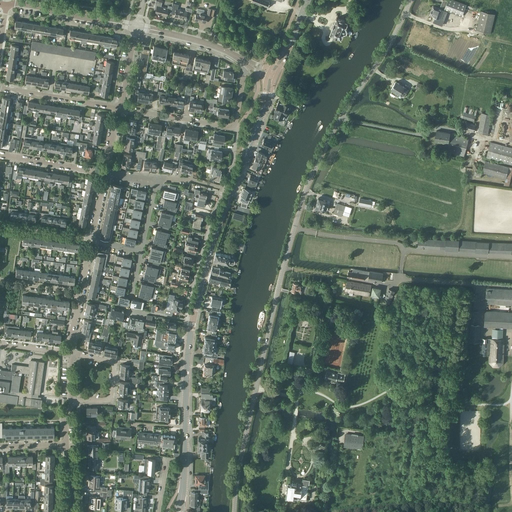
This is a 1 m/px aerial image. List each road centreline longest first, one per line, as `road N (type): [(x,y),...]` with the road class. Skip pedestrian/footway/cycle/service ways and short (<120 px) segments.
road 1 (tertiary): [(235,511),(263,354),(302,203),(341,118),(412,0)]
road 2 (secondary): [(192,322),(269,73)]
road 3 (residential): [(232,126),(233,165),(198,255),(186,319)]
road 4 (tertiary): [(137,26),(7,4)]
road 5 (residential): [(121,109),(0,87)]
